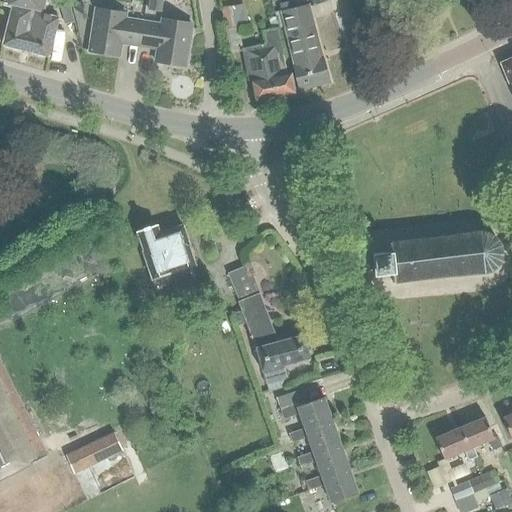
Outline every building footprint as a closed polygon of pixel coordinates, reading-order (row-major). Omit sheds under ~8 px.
[(5,44),(49,56),(59,19),(43,14),(45,0),(6,0),(5,7),(14,10),(5,44)] [(303,7),(293,10),(291,1),(280,4),(282,13),(287,36),(299,88),(328,81),(316,31),(309,33),(303,7)] [(226,28),(234,27),(230,7),(221,8),(226,28)] [(139,46),(143,22),(124,19),(125,14),(96,10),(89,52),(119,56),(121,43),(139,46)] [(143,22),(139,46),(157,49),(155,62),(185,66),(191,25),(162,20),(161,25),(143,22)] [(294,94),(290,73),(286,74),(276,29),(264,32),(266,45),(243,51),(249,83),(252,83),(256,103),(294,94)] [(511,59),(499,65),(511,93),(511,59)] [(160,279),(191,270),(194,269),(188,249),(189,248),(183,228),(158,236),(156,228),(137,234),(144,254),(142,255),(151,282),(160,279)] [(483,234),(480,234),(388,245),(389,254),(371,256),(374,278),(392,275),(393,284),(487,273),(489,273),(491,272),(494,270),(496,267),(497,266),(499,264),(500,262),(501,259),(501,257),(501,256),(501,253),(501,251),(501,248),(500,247),(499,245),(498,243),(497,241),(495,239),(493,237),(490,236),(488,235),(486,234),(483,234)] [(236,297),(255,290),(247,269),(228,277),(236,297)] [(309,361),(302,337),(277,344),(264,310),(255,290),(236,297),(241,310),(249,336),(247,337),(249,340),(251,340),(254,348),(265,386),(287,380),(283,368),(309,361)] [(0,483),(47,461),(0,366),(0,483)] [(298,417),(303,430),(304,433),(331,424),(323,400),(302,407),(298,393),(275,401),(282,422),(298,417)] [(511,441),(511,440),(511,415),(502,420),(511,441)] [(468,450),(472,449),(487,442),(491,452),(500,448),(496,439),(493,440),(485,419),(459,429),(468,450)] [(304,433),(303,430),(288,435),(291,445),(306,439),(311,454),(312,457),(340,448),(331,424),(304,433)] [(468,450),(459,429),(434,440),(443,461),(463,453),(467,462),(476,458),(472,449),(468,450)] [(73,474),(121,452),(112,434),(65,457),(73,474)] [(314,463),(320,478),(321,481),(348,471),(340,448),(312,457),(311,454),(296,459),(299,468),(314,463)] [(287,449),(274,454),(280,471),(293,466),(287,449)] [(451,470),(441,474),(446,484),(469,474),(465,464),(451,470)] [(321,481),(320,478),(305,483),(308,492),(323,486),(330,505),(356,495),(348,471),(321,481)] [(493,471),(480,476),(485,488),(498,483),(493,471)] [(480,476),(468,481),(473,493),(485,488),(480,476)] [(498,483),(485,488),(489,496),(501,491),(498,483)]
